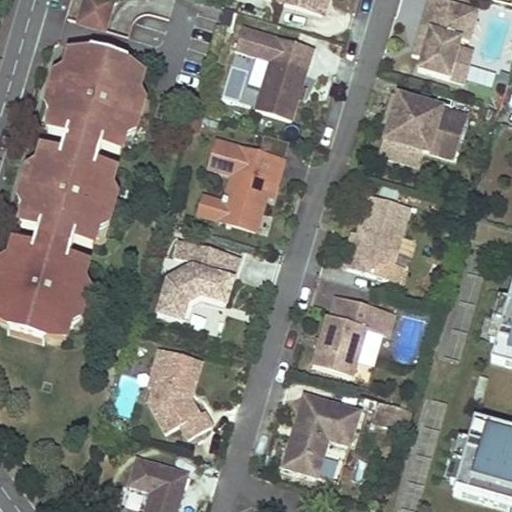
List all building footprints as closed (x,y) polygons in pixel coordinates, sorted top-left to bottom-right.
[(103,32),(111,4),(99,0),(85,0),(78,25),(103,32)] [(279,0),(277,6),(321,20),(326,3),(316,0),(279,0)] [(424,50),(417,76),(462,89),(471,58),(456,54),(461,38),(469,41),(477,12),(436,0),(431,0),(418,48),(424,50)] [(270,63),(306,74),(312,53),(243,33),(237,55),(270,63)] [(48,339),(68,345),(89,268),(70,263),(75,245),(94,250),(116,174),(97,168),(102,151),(121,156),(143,80),(124,74),(126,65),(91,55),(89,64),(69,58),(60,90),(73,94),(69,107),(56,103),(47,135),(66,141),(61,158),(41,152),(32,184),(45,188),(41,201),(28,197),(19,229),(38,235),(33,252),(14,246),(5,278),(18,282),(14,295),(1,291),(0,293),(0,325),(11,328),(9,337),(46,348),(48,339)] [(306,74),(270,63),(255,115),(291,125),(306,74)] [(73,94),(60,90),(58,97),(56,103),(69,107),(73,94)] [(453,162),(466,118),(393,97),(388,114),(393,115),(385,143),(389,144),(384,158),(417,168),(421,153),(453,162)] [(280,164),(216,145),(208,172),(231,179),(225,203),(223,202),(222,206),(216,224),(253,234),(253,232),(263,199),(260,198),(264,186),(273,189),(280,164)] [(45,188),(32,184),(30,190),(28,197),(41,201),(45,188)] [(269,201),(273,189),(264,186),(260,198),(263,199),(269,201)] [(222,206),(200,200),(195,217),(216,224),(222,206)] [(408,212),(368,200),(357,238),(353,251),(347,272),(398,286),(403,270),(392,267),(408,212)] [(351,236),(347,249),(353,251),(357,238),(351,236)] [(167,285),(158,318),(182,325),(187,308),(200,301),(225,308),(239,261),(179,244),(174,261),(193,266),(191,271),(167,285)] [(18,282),(5,278),(3,284),(1,291),(14,295),(18,282)] [(511,289),(511,290),(508,302),(496,345),(490,364),(511,370),(511,289)] [(496,345),(508,302),(497,299),(485,342),(496,345)] [(394,318),(336,300),(329,322),(327,321),(312,371),(351,382),(366,334),(379,338),(381,330),(390,333),(394,318)] [(223,315),(225,308),(200,301),(187,308),(182,325),(189,328),(193,314),(201,309),(223,315)] [(192,395),(201,367),(159,353),(154,369),(159,371),(152,392),(147,407),(163,436),(178,429),(185,443),(209,431),(202,416),(197,418),(189,402),(186,401),(188,394),(192,395)] [(152,392),(159,371),(154,369),(147,390),(152,392)] [(471,405),(479,408),(487,381),(479,379),(471,405)] [(359,416),(304,400),(295,432),(299,433),(297,441),(292,440),(283,472),(317,482),(328,444),(349,450),(359,416)] [(404,431),(409,415),(379,406),(375,422),(404,431)] [(511,511),(511,434),(473,424),(467,444),(455,487),(452,499),(499,511),(511,511)] [(455,487),(467,444),(456,441),(444,484),(455,487)] [(176,511),(187,477),(137,463),(130,487),(150,493),(144,511),(176,511)]
